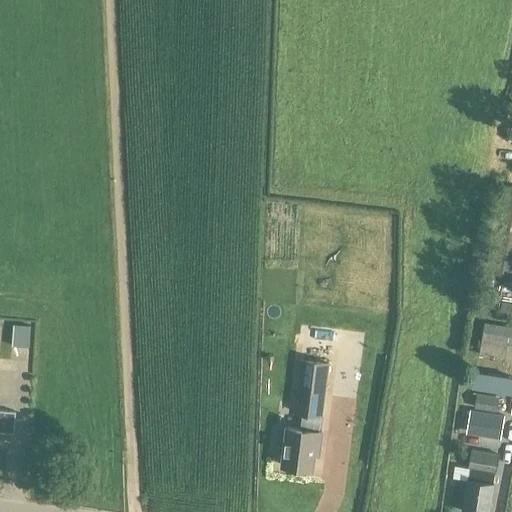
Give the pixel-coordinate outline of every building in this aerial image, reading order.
[(511,187),(503,185),(488,273),(511,276),(511,187)] [(499,316),(511,318),(511,303),(502,302),(499,316)] [(511,328),(485,324),(480,355),(505,359),(507,344),(511,344),(511,328)] [(283,466),(311,470),(314,449),(318,450),(320,432),(317,432),(319,416),(322,416),(328,364),(300,360),(294,413),(308,415),(305,430),(288,428),(283,466)] [(467,386),(511,393),(511,388),(511,381),(469,374),(467,386)] [(474,408),(496,411),(499,399),(477,395),(474,408)] [(0,432),(15,433),(16,412),(0,410),(0,432)] [(470,411),(467,430),(501,436),(504,417),(470,411)] [(496,473),(499,455),(472,451),(469,469),(470,468),(468,481),(467,480),(462,511),(489,511),(494,485),(493,485),(495,473),(496,473)]
